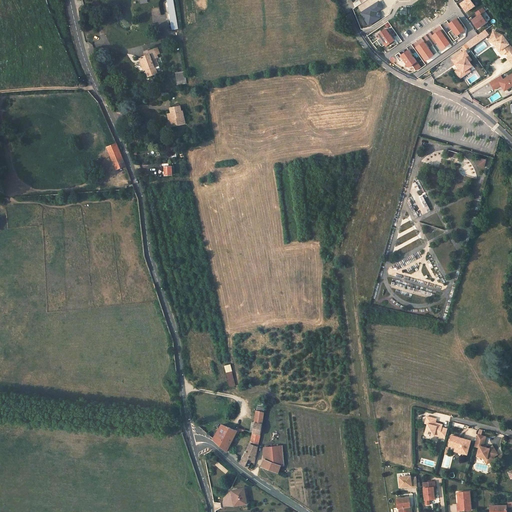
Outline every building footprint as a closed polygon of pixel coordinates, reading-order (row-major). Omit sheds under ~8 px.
[(167,0),(172,30),(179,29),(174,0),(167,0)] [(489,23),(483,14),(487,11),(484,7),(475,13),(478,16),(473,20),(479,29),(489,23)] [(459,37),(468,31),(460,19),(451,25),(459,37)] [(388,29),(380,36),(389,48),(398,41),(388,29)] [(466,45),(469,49),(488,35),(485,31),(466,45)] [(511,47),(511,48),(503,36),(494,31),(490,39),(494,42),(498,47),(499,46),(501,49),(499,51),(502,55),(507,52),(508,52),(510,54),(506,57),(511,64),(511,47)] [(498,47),(494,42),(490,39),(488,41),(493,44),(499,51),(501,49),(499,46),(498,47)] [(158,56),(155,48),(144,52),(145,56),(144,57),(148,69),(146,69),(148,76),(158,73),(156,69),(155,65),(160,64),(157,56),(158,56)] [(405,59),(411,69),(415,67),(418,71),(423,67),(411,50),(404,56),(401,52),(397,55),(401,61),(405,59)] [(472,66),(469,62),(472,60),(465,50),(452,59),(456,65),(458,63),(461,67),(458,70),(462,77),(471,71),(469,68),(472,66)] [(144,57),(139,58),(143,70),(146,69),(148,69),(144,57)] [(187,84),(186,72),(176,72),(177,85),(187,84)] [(511,74),(503,80),(501,76),(489,82),(493,90),(501,85),(504,91),(511,86),(511,74)] [(182,111),(181,106),(171,108),(172,113),(169,113),(171,121),(173,120),(174,125),(184,123),(183,118),(184,118),(182,111)] [(126,165),(117,143),(108,147),(117,169),(126,165)] [(458,159),(460,153),(449,150),(447,156),(458,159)] [(175,171),(174,166),(165,166),(165,175),(173,174),(172,171),(175,171)] [(236,386),(231,364),(225,365),(230,387),(236,386)] [(258,410),(256,422),(263,423),(265,411),(258,410)] [(436,422),(437,419),(427,416),(425,423),(428,423),(426,432),(435,435),(436,432),(440,434),(440,436),(445,437),(448,429),(442,427),(443,424),(438,423),(437,424),(435,424),(436,422)] [(263,423),(256,422),(252,441),(244,457),(240,462),(246,466),(249,458),(255,461),(260,437),(263,423)] [(234,439),(237,430),(222,424),(214,439),(227,451),(234,439)] [(487,436),(478,434),(476,445),(480,446),(478,455),(484,456),(488,457),(491,461),(496,458),(495,455),(499,453),(494,444),(491,446),(491,447),(488,446),(484,446),(485,444),(487,436)] [(472,440),(452,435),(450,445),(457,447),(463,449),(462,452),(469,454),(472,440)] [(261,466),(278,473),(281,466),(284,465),(283,446),(265,448),(264,452),(264,459),(261,466)] [(418,486),(417,476),(411,477),(411,475),(400,476),(401,486),(412,485),(412,486),(418,486)] [(423,482),(424,494),(425,499),(435,498),(434,493),(433,487),(436,487),(435,481),(423,482)] [(247,503),(244,488),(232,490),(233,495),(234,495),(236,505),(247,503)] [(472,509),(470,491),(459,492),(460,502),(461,502),(461,510),(472,509)] [(411,506),(410,497),(398,498),(399,507),(400,507),(400,511),(411,511),(410,506),(411,506)]
